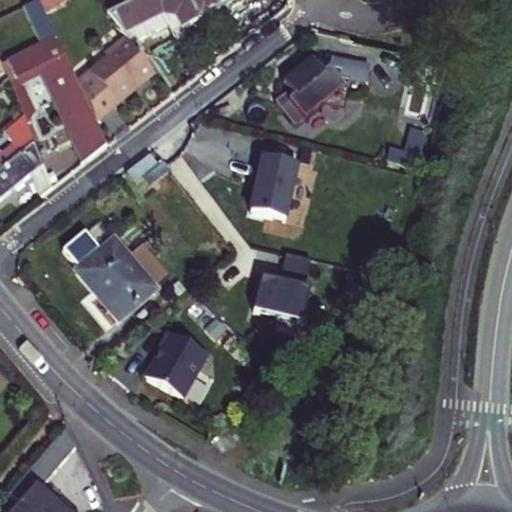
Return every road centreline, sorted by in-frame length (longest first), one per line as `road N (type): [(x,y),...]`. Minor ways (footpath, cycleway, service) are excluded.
road 1 (residential): [(0,255),(320,1)]
road 2 (tertiary): [(177,472),(92,410),(0,310)]
road 3 (tertiary): [(511,244),(490,385)]
road 4 (tertiary): [(490,385),(474,457),(447,508)]
